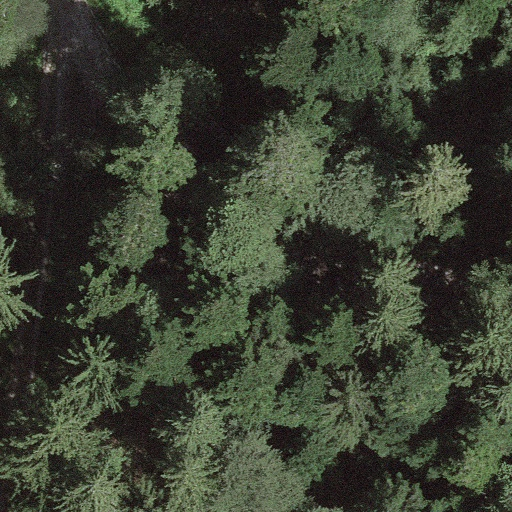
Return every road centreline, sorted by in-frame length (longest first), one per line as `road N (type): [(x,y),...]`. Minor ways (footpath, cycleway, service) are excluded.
road 1 (track): [(57,0),(43,195),(511,261)]
road 2 (track): [(14,511),(43,195)]
